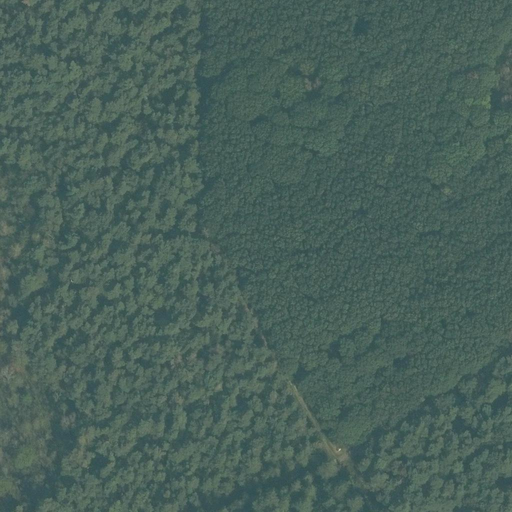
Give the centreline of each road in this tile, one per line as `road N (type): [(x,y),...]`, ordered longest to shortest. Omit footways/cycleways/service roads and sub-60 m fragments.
road 1 (track): [(223,511),(338,464),(511,353)]
road 2 (track): [(325,442),(218,250)]
road 3 (track): [(203,218),(206,0)]
